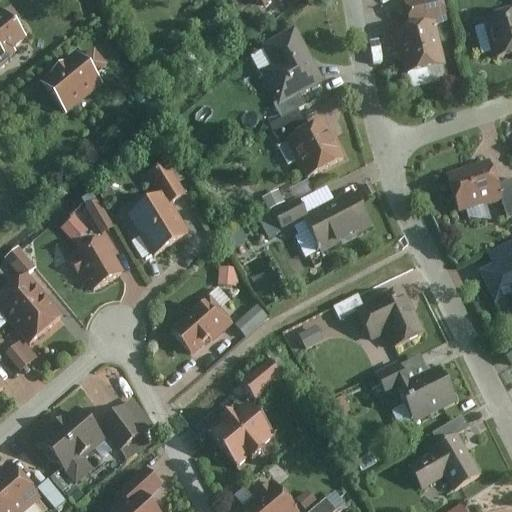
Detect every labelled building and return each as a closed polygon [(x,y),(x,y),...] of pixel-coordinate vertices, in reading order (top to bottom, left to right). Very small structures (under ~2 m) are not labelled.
[(277,0),(249,0),(261,14),(277,0)] [(450,24),(443,0),(411,0),(401,3),(410,35),(433,28),(450,24)] [(0,12),(0,67),(30,44),(3,10),(0,12)] [(511,59),(511,17),(489,23),(499,63),(511,59)] [(408,81),(444,72),(433,28),(410,35),(398,37),(408,81)] [(320,82),(293,31),(258,50),(269,72),(260,77),(277,107),(298,95),(320,82)] [(68,116),(105,86),(97,78),(108,68),(94,50),(83,60),(78,54),(42,84),(68,116)] [(294,116),(307,110),(298,95),(277,107),(271,111),(279,125),(294,116)] [(279,125),(267,132),(277,148),(285,143),(303,131),(294,116),(279,125)] [(343,162),(323,123),(303,131),(285,143),(305,182),(343,162)] [(494,192),(484,165),(443,180),(457,220),(498,205),(494,192)] [(185,200),(162,167),(143,180),(158,201),(166,213),(185,200)] [(511,220),(511,185),(494,192),(498,205),(505,223),(511,220)] [(252,203),(244,187),(218,202),(226,217),(252,203)] [(317,257),(368,229),(351,196),(303,219),(299,224),(317,257)] [(158,201),(127,221),(153,261),(184,241),(166,213),(158,201)] [(303,219),(295,206),(269,220),(277,234),(303,219)] [(110,233),(96,207),(84,214),(99,240),(110,233)] [(123,278),(101,243),(69,263),(91,298),(123,278)] [(32,268),(19,253),(7,263),(20,278),(32,268)] [(511,257),(477,274),(493,308),(511,299),(511,257)] [(235,289),(236,275),(219,274),(218,289),(235,289)] [(66,323),(27,278),(0,300),(0,314),(33,352),(66,323)] [(424,337),(402,293),(364,311),(354,316),(368,346),(386,337),(393,351),(424,337)] [(364,311),(357,295),(327,310),(335,325),(354,316),(364,311)] [(228,327),(206,302),(166,336),(188,361),(228,327)] [(262,318),(254,310),(235,329),(243,337),(262,318)] [(321,344),(314,330),(298,339),(305,353),(321,344)] [(511,347),(501,355),(511,371),(511,347)] [(279,381),(265,367),(243,388),(256,402),(279,381)] [(408,386),(399,368),(376,380),(385,398),(395,393),(408,386)] [(453,404),(437,372),(408,386),(395,393),(411,425),(453,404)] [(133,403),(100,428),(121,455),(154,429),(133,403)] [(273,440),(246,410),(210,442),(237,472),(273,440)] [(77,412),(39,443),(67,477),(105,446),(77,412)] [(471,432),(462,418),(429,439),(438,453),(455,442),(471,432)] [(479,480),(455,442),(438,453),(408,471),(422,494),(441,482),(451,498),(479,480)] [(0,475),(0,499),(10,511),(34,511),(42,506),(11,467),(0,475)] [(156,487),(144,474),(116,500),(127,511),(128,511),(140,502),(156,487)] [(52,480),(42,486),(57,511),(68,505),(52,480)] [(291,511),(271,488),(241,511),(291,511)] [(309,491),(297,499),(305,509),(317,501),(309,491)] [(10,511),(0,499),(0,511),(10,511)] [(149,511),(140,502),(128,511),(149,511)]
